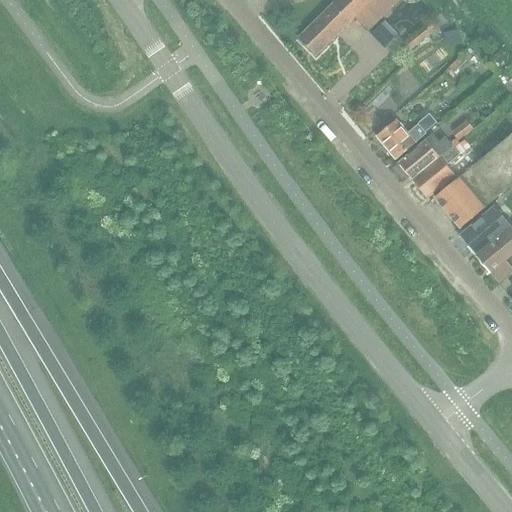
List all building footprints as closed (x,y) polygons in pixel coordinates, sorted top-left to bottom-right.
[(334,0),(298,36),(315,54),(354,16),(367,30),(395,0),(334,0)] [(384,47),(397,34),(384,20),(370,33),(384,47)] [(429,33),(423,26),(403,42),(409,49),(429,33)] [(418,121),(426,131),(437,123),(429,113),(418,121)] [(418,123),(407,132),(396,118),(376,135),(394,159),(426,133),(418,123)] [(467,121),(456,130),(462,137),(473,128),(467,121)] [(460,228),(511,184),(511,131),(434,197),(460,228)] [(397,162),(412,181),(447,152),(439,142),(432,148),(425,139),(397,162)] [(447,152),(412,181),(426,197),(453,175),(446,166),(459,155),(453,147),(447,152)] [(458,236),(475,255),(510,225),(494,206),(458,236)] [(511,227),(510,225),(475,255),(497,282),(511,269),(511,267),(505,259),(511,253),(511,227)]
